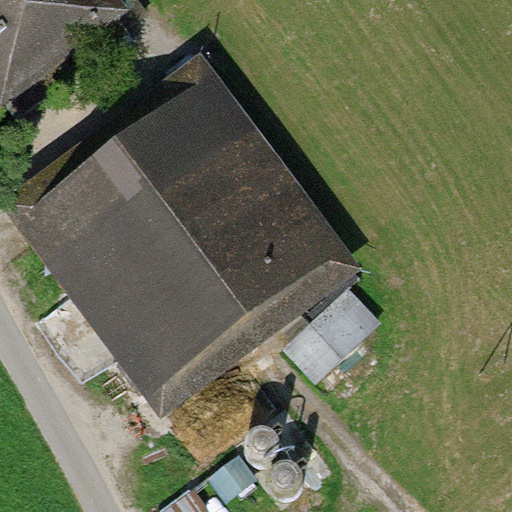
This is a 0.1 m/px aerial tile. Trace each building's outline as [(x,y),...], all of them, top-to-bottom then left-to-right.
[(0,0),(0,93),(23,123),(155,21),(138,0),(0,0)] [(24,220),(181,425),(364,285),(207,80),(24,220)] [(363,301),(295,360),(324,393),(392,334),(363,301)] [(245,455),(248,465),(256,472),(266,472),(275,467),(279,457),(276,447),(268,440),(257,439),(249,445),(245,455)] [(271,484),(270,493),(274,502),(283,507),(292,507),(300,502),(304,493),(303,483),(297,476),(287,473),(278,476),(271,484)]
